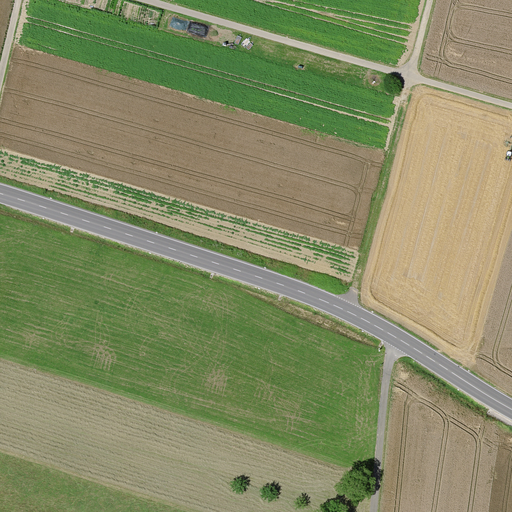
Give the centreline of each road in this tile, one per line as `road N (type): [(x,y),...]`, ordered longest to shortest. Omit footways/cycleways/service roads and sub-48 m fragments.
road 1 (secondary): [(0,194),(346,308),(511,409)]
road 2 (track): [(511,107),(153,0)]
road 3 (track): [(430,0),(346,308)]
